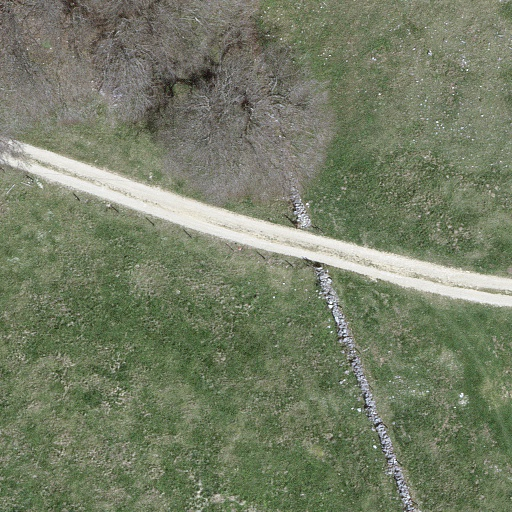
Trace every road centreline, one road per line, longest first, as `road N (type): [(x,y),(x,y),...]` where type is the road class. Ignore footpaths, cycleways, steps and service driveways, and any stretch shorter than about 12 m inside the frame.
road 1 (track): [(0,160),(167,219),(453,281),(511,284)]
road 2 (track): [(511,421),(453,281)]
